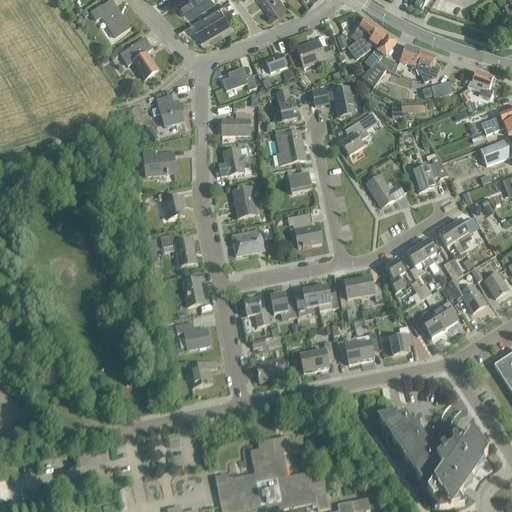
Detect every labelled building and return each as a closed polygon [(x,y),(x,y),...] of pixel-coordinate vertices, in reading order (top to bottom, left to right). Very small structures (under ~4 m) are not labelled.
[(183,0),(177,4),(187,19),(214,1),(213,0),(183,0)] [(259,0),(272,17),(285,7),(280,0),(256,0),(257,1),(258,0),(259,0)] [(402,0),(402,1),(403,0),(408,0),(411,1),(410,3),(414,6),(413,8),(421,12),(428,0),(402,0)] [(99,9),(91,15),(96,23),(101,19),(115,40),(130,30),(124,22),(123,23),(118,14),(111,3),(100,10),(99,9)] [(205,45),(233,28),(225,14),(197,31),(205,45)] [(364,22),(355,35),(361,39),(367,45),(377,32),(364,22)] [(355,54),(351,57),(355,63),(368,54),(373,46),(376,49),(380,44),(382,44),(386,38),(379,33),(377,32),(367,45),(366,47),(355,54)] [(341,50),(347,48),(342,37),(336,39),(341,50)] [(370,70),(361,81),(373,91),(386,72),(394,76),(398,67),(386,60),(396,44),(386,38),(382,44),(376,53),(375,52),(364,65),(370,70)] [(366,47),(361,39),(350,47),(355,54),(366,47)] [(144,40),(120,57),(128,68),(133,64),(136,62),(139,67),(136,69),(145,82),(158,73),(149,60),(147,61),(144,57),(152,51),(151,51),(144,40)] [(324,67),(333,63),(328,49),(321,52),(318,43),(310,46),(311,48),(297,53),(303,70),(323,62),(324,67)] [(417,64),(420,54),(405,48),(400,63),(412,67),(411,69),(416,71),(417,69),(417,68),(416,68),(418,64),(417,64)] [(418,64),(416,68),(417,68),(417,69),(423,83),(423,84),(436,80),(439,71),(432,69),(435,60),(420,54),(417,64),(418,64)] [(270,76),(286,70),(281,56),(265,62),(270,76)] [(403,69),(398,67),(394,76),(400,78),(403,69)] [(248,92),(256,89),(251,78),(246,80),(243,71),(228,76),(229,80),(222,83),(226,94),(246,86),(248,92)] [(292,72),(285,75),(287,82),(294,79),(292,72)] [(339,74),(332,76),(334,82),(341,79),(339,74)] [(467,90),(458,95),(464,105),(469,102),(465,96),(470,94),(471,91),(479,93),(478,98),(489,102),(492,94),(489,92),(493,81),(475,74),(472,84),(471,83),(467,90)] [(448,98),(452,96),(449,85),(430,90),(433,100),(448,98)] [(338,119),(355,116),(349,89),(332,93),(326,95),(325,91),(312,94),(315,108),(328,105),(327,101),(334,100),(338,119)] [(276,96),(280,115),(275,116),(276,125),(296,120),(293,105),(290,105),(288,93),(276,96)] [(158,110),(152,111),(154,119),(161,117),(164,128),(183,123),(177,104),(169,106),(167,99),(156,102),(158,110)] [(406,103),(400,103),(400,106),(391,106),(392,119),(407,119),(407,115),(426,114),(425,105),(406,106),(406,103)] [(460,104),(449,108),(451,115),(463,110),(460,104)] [(473,105),(465,108),(468,116),(476,113),(473,105)] [(490,123),(481,127),(483,132),(492,129),(511,121),(511,110),(498,115),(499,120),(490,123)] [(465,113),(453,118),(456,124),(467,119),(465,113)] [(220,138),(249,138),(249,116),(235,116),(235,122),(220,123),(220,138)] [(349,140),(340,145),(349,158),(363,149),(359,143),(368,138),(365,133),(377,126),(371,117),(344,134),(349,140)] [(511,121),(492,129),(483,132),(485,137),(505,130),(507,137),(511,135),(511,121)] [(261,124),(258,130),(264,134),(267,128),(261,124)] [(472,137),(477,135),(473,125),(468,127),(472,137)] [(304,163),(301,148),(299,134),(289,136),(287,129),(274,132),(275,139),(277,138),(280,156),(277,156),(279,168),(293,165),(298,164),(304,163)] [(479,136),(470,140),(472,146),(482,142),(479,136)] [(479,152),(486,169),(511,158),(511,147),(510,149),(507,141),(479,152)] [(247,157),(245,151),(239,152),(239,151),(222,155),(225,171),(219,172),(220,179),(227,178),(244,175),(243,171),(247,170),(245,158),(247,157)] [(154,153),(142,154),(145,178),(160,177),(160,173),(167,172),(168,176),(175,176),(173,160),(173,159),(155,161),(154,155),(154,153)] [(433,166),(410,174),(418,195),(433,190),(430,182),(439,179),(440,181),(448,178),(435,156),(425,159),(426,162),(432,161),(433,166)] [(291,196),(310,192),(307,175),(287,179),(291,196)] [(394,202),(403,196),(397,187),(392,190),(390,186),(386,188),(379,178),(377,179),(375,175),(366,181),(368,185),(366,186),(381,211),(394,202)] [(511,179),(501,183),(504,191),(510,188),(511,191),(511,192),(511,179)] [(237,221),(257,217),(251,190),(231,194),(237,221)] [(181,206),(183,205),(182,198),(171,200),(170,194),(158,197),(159,202),(163,202),(167,221),(184,218),(181,206)] [(489,207),(483,211),(488,219),(494,216),(489,207)] [(352,214),(345,216),(348,228),(355,226),(352,214)] [(310,217),(292,220),(288,221),(289,228),(293,227),(298,249),(321,245),(317,229),(313,230),(310,217)] [(276,219),(272,224),(276,227),(280,222),(276,219)] [(460,223),(449,230),(464,254),(468,251),(465,246),(472,242),(469,238),(462,227),(460,223)] [(469,238),(474,234),(467,223),(462,227),(469,238)] [(464,254),(449,230),(438,236),(446,250),(453,246),(459,257),(464,254)] [(235,259),(264,253),(260,233),(231,239),(235,259)] [(177,238),(160,241),(162,250),(163,250),(175,247),(177,253),(180,268),(195,265),(190,242),(190,241),(179,244),(177,238)] [(428,243),(416,250),(428,269),(432,275),(438,272),(434,265),(433,266),(430,260),(436,256),(428,243)] [(428,269),(416,250),(406,256),(414,269),(420,266),(424,271),(428,269)] [(486,250),(480,253),(486,265),(492,262),(486,250)] [(453,261),(448,264),(458,280),(463,277),(453,261)] [(468,261),(463,264),(467,271),(472,268),(468,261)] [(396,296),(404,291),(397,280),(404,276),(396,263),(384,270),(392,282),(389,285),(396,296)] [(458,280),(448,264),(443,268),(453,283),(455,282),(458,280)] [(478,284),(483,281),(475,269),(470,272),(478,284)] [(495,301),(508,293),(497,275),(484,283),(495,301)] [(356,282),(359,301),(374,298),(375,303),(382,301),(379,285),(372,287),(370,279),(356,282)] [(187,309),(203,306),(198,281),(182,284),(187,309)] [(359,301),(356,282),(343,284),(345,292),(338,294),(341,309),(354,307),(353,302),(359,301)] [(455,282),(453,283),(447,286),(457,302),(461,299),(472,316),(485,308),(472,288),(462,294),(455,282)] [(426,300),(419,290),(416,284),(411,287),(421,303),(426,300)] [(424,286),(419,290),(426,300),(431,297),(424,286)] [(314,290),(317,309),(318,314),(338,310),(335,294),(328,295),(327,288),(314,290)] [(311,310),(317,309),(314,290),(301,293),(302,295),(294,297),(298,318),(312,315),(311,310)] [(296,319),(293,308),(286,309),(283,296),(270,299),(273,317),(280,315),(281,322),(296,319)] [(256,329),(269,327),(266,311),(260,312),(258,301),(243,304),(246,319),(254,318),(256,329)] [(445,313),(436,319),(445,333),(458,325),(454,318),(458,316),(450,303),(441,308),(445,313)] [(445,333),(436,319),(433,313),(427,316),(426,314),(421,316),(423,319),(415,324),(423,337),(427,335),(431,341),(445,333)] [(187,353),(210,348),(207,331),(194,334),(192,325),(175,328),(177,336),(185,334),(186,339),(185,339),(187,353)] [(330,329),(322,331),(323,337),(331,336),(330,329)] [(406,347),(412,346),(409,335),(406,329),(399,330),(401,338),(389,340),(392,358),(407,355),(406,347)] [(369,343),(357,345),(361,364),(373,362),(371,352),(378,350),(375,335),(368,336),(369,343)] [(361,364),(357,345),(350,347),(349,339),(343,341),(343,343),(336,344),(339,358),(346,357),(348,367),(361,364)] [(252,350),(265,348),(264,341),(251,344),(252,350)] [(325,352),(312,355),(315,373),(328,371),(326,361),(333,359),(330,344),(323,345),(325,352)] [(315,373),(312,355),(299,357),(298,352),(291,354),(294,367),(301,366),(303,376),(315,373)] [(511,355),(493,368),(511,396),(511,355)] [(259,385),(285,380),(281,361),(256,367),(258,378),(257,378),(259,385)] [(209,373),(217,371),(215,364),(190,369),(194,390),(212,386),(209,373)] [(441,458),(437,460),(411,421),(411,422),(408,422),(404,416),(395,417),(394,416),(391,418),(378,421),(384,429),(389,428),(391,439),(396,447),(400,446),(402,457),(408,465),(412,464),(414,475),(420,483),(424,482),(426,493),(432,501),(436,500),(438,511),(464,507),(458,498),(487,457),(476,441),(471,433),(461,447),(460,446),(461,446),(460,445),(451,451),(445,455),(442,452),(438,454),(441,458)] [(368,511),(366,500),(336,506),(336,511),(281,511),(292,510),(291,507),(310,503),(311,510),(316,509),(316,511),(323,511),(328,511),(321,478),(313,479),(312,473),(286,478),(284,468),(281,469),(278,457),(285,455),(284,451),(289,450),(287,438),(256,444),(258,451),(249,453),(253,476),(243,478),(244,481),(232,484),(231,479),(226,480),(226,477),(214,479),(220,511),(368,511)]
